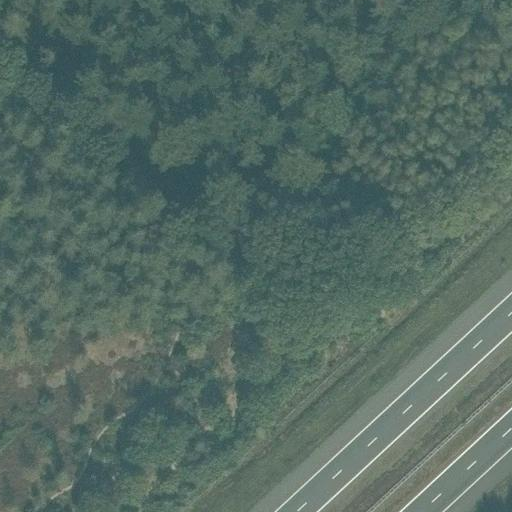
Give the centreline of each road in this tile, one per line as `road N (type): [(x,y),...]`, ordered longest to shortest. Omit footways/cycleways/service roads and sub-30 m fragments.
road 1 (track): [(0,54),(264,269)]
road 2 (motorway): [(511,312),(296,511)]
